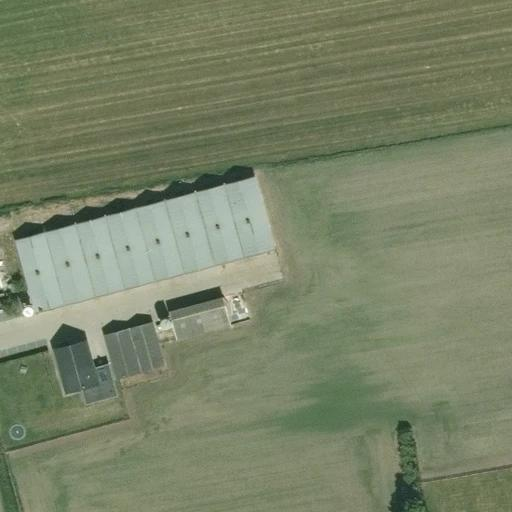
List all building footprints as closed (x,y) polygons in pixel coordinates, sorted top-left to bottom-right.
[(275,250),(255,176),(15,240),(34,314),(275,250)] [(176,341),(231,325),(223,296),(168,311),(176,341)] [(234,302),(242,324),(255,319),(247,297),(234,302)] [(164,367),(152,323),(105,336),(116,380),(164,367)] [(85,341),(54,350),(66,392),(97,384),(85,341)]
